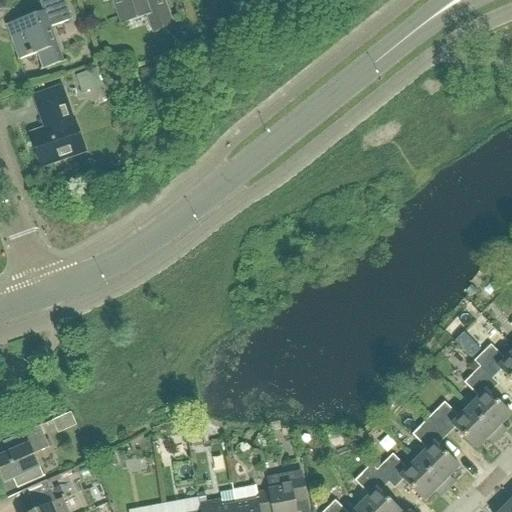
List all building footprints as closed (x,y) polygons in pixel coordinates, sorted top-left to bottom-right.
[(51,0),(41,4),(44,13),(6,27),(19,62),(38,55),(44,71),(63,64),(51,29),(73,21),(65,0),(51,0)] [(153,34),(173,27),(163,0),(112,0),(121,23),(146,14),(153,34)] [(83,93),(102,86),(96,70),(77,77),(83,93)] [(36,98),(47,130),(32,136),(43,167),(85,153),(74,121),(72,122),(61,90),(36,98)] [(511,353),(505,361),(491,346),(475,363),(480,368),(493,380),(501,372),(511,382),(511,353)] [(479,399),(469,408),(500,439),(503,435),(502,434),(505,430),(501,426),(511,416),(490,394),(498,386),(493,380),(480,368),(464,384),(479,399)] [(496,443),(500,439),(469,408),(459,418),(445,404),(429,420),(446,438),(455,429),(477,451),(487,441),(491,445),(495,441),(496,443)] [(53,422),(58,434),(77,426),(71,414),(53,422)] [(427,450),(417,460),(448,491),(451,487),(450,486),(454,482),(450,478),(460,468),(438,446),(446,438),(429,420),(413,436),(427,450)] [(40,427),(15,439),(19,450),(0,458),(0,473),(5,484),(15,480),(18,488),(17,489),(18,490),(45,478),(45,476),(44,477),(34,455),(49,449),(40,427)] [(444,495),(448,491),(417,460),(407,470),(393,456),(377,472),(389,484),(394,490),(403,481),(425,503),(435,493),(439,497),(443,493),(444,495)] [(369,497),(360,506),(365,511),(400,511),(380,492),(389,484),(377,472),(371,466),(355,482),(369,497)] [(267,480),(269,492),(272,511),(297,511),(296,505),(308,502),(303,478),(291,480),(291,476),(267,480)] [(67,511),(63,501),(56,504),(47,482),(22,493),(30,511),(67,511)] [(256,486),(233,491),(236,511),(272,511),(269,492),(258,495),(256,486)] [(200,511),(236,511),(233,491),(220,493),(222,501),(200,506),(201,511),(200,511)] [(511,511),(511,502),(506,496),(502,500),(504,501),(500,505),(504,509),(500,511),(511,511)] [(365,511),(360,506),(354,511),(345,511),(335,502),(325,511),(365,511)]
